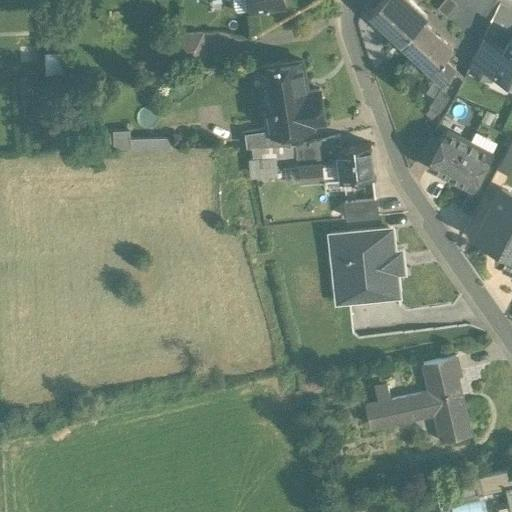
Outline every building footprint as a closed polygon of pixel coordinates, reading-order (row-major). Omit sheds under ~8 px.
[(283,0),(248,0),(251,10),(285,5),(283,0)] [(405,0),(380,0),(370,11),(402,42),(424,19),(405,1),(405,0)] [(452,46),(424,19),(402,42),(431,69),(444,55),(452,46)] [(203,33),(175,36),(178,64),(206,61),(203,33)] [(511,34),(506,47),(495,69),(496,70),(511,77),(511,34)] [(506,47),(483,35),(467,68),(491,80),(496,70),(495,69),(506,47)] [(455,66),(444,55),(431,69),(442,79),(443,80),(455,66)] [(280,62),(275,63),(276,64),(268,65),(274,103),(266,104),(271,134),(302,129),(301,125),(324,121),(319,88),(307,90),(303,60),(280,63),(280,62)] [(464,74),(455,66),(443,80),(455,92),(464,74)] [(443,80),(442,79),(441,84),(428,103),(441,114),(455,92),(443,80)] [(436,124),(421,149),(433,155),(446,130),(436,124)] [(470,138),(448,127),(446,130),(433,155),(429,163),(451,174),(470,138)] [(172,150),(171,136),(124,137),(124,151),(172,150)] [(470,138),(451,174),(471,185),(473,186),(474,184),(492,150),(470,138)] [(313,141),(296,144),(298,157),(299,165),(317,163),(313,141)] [(371,143),(348,146),(348,147),(339,147),(341,161),(342,178),(374,175),(371,143)] [(296,144),(251,146),(253,161),(298,157),(296,144)] [(317,163),(299,165),(301,182),(342,178),(341,161),(317,163)] [(474,184),(473,186),(471,185),(460,208),(472,214),(484,190),(474,184)] [(511,190),(501,185),(476,233),(510,251),(511,252),(511,190)] [(374,198),(345,201),(346,218),(376,215),(374,198)] [(390,228),(331,234),(334,259),(345,258),(349,298),(397,293),(395,269),(391,269),(389,253),(393,252),(390,228)] [(502,268),(511,273),(511,252),(510,251),(502,268)] [(456,354),(423,361),(424,363),(425,363),(428,377),(451,372),(452,375),(457,374),(461,373),(456,354)] [(451,372),(428,377),(430,389),(367,403),(367,402),(366,402),(371,426),(435,412),(441,440),(472,433),(472,432),(471,432),(464,401),(465,401),(464,400),(463,400),(457,374),(452,375),(451,372)] [(511,482),(509,469),(474,477),(478,494),(485,492),(507,487),(511,486),(511,482)]
